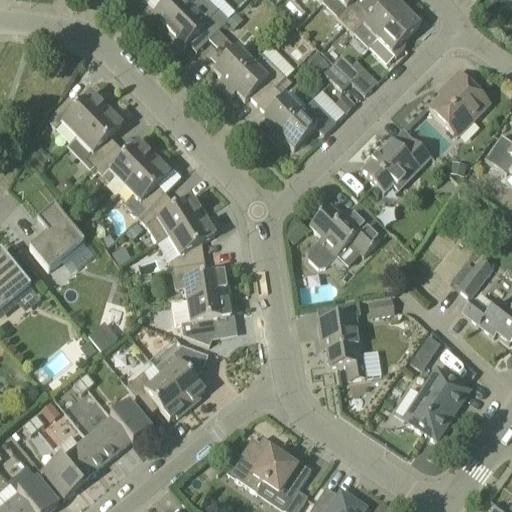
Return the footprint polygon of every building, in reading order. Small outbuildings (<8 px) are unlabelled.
[(165,37),(191,11),(180,0),(164,0),(168,3),(149,21),(165,37)] [(345,31),(362,13),(354,4),(358,0),(332,0),(345,12),(336,22),(345,31)] [(202,1),(191,11),(165,37),(181,54),(199,35),(208,44),(218,35),(217,35),(224,27),(228,24),(217,13),(216,14),(202,1)] [(377,44),(406,15),(391,1),(371,21),(362,13),(345,31),(353,39),(363,30),(377,44)] [(395,62),(404,53),(400,49),(420,29),(406,15),(377,44),(395,62)] [(228,24),(224,27),(232,35),(243,25),(235,17),(228,24)] [(301,42),(290,52),(298,61),(309,51),(301,42)] [(235,52),(227,44),(217,53),(208,61),(217,70),(213,74),(221,83),(216,88),(223,95),(251,67),(235,52)] [(285,83),(260,58),(251,67),(223,95),(230,102),(236,97),(245,106),(249,102),(257,110),(276,92),(285,83)] [(351,69),(346,65),(341,60),(332,69),(350,86),(364,73),(356,65),(351,69)] [(341,95),(350,86),(332,69),(323,78),(341,95)] [(472,125),(489,108),(457,78),(438,98),(441,101),(428,114),(453,138),(469,122),(472,125)] [(285,83),(276,92),(281,97),(290,88),(285,83)] [(280,97),(281,97),(276,92),(257,110),(266,119),(262,123),(270,132),(265,137),(272,144),(300,116),(280,97)] [(95,103),(90,98),(77,109),(69,101),(52,118),(48,126),(55,133),(61,127),(76,142),(108,111),(97,101),(95,103)] [(335,129),(312,105),(300,116),(272,144),(279,151),(285,146),(293,155),(315,133),(323,141),(335,129)] [(85,164),(94,173),(117,150),(109,142),(121,130),(116,124),(118,122),(108,111),(76,142),(92,158),(85,164)] [(430,161),(403,135),(392,146),(392,145),(361,177),(383,199),(392,190),(397,195),(430,161)] [(511,147),(501,140),(485,163),(506,178),(508,175),(511,178),(511,147)] [(143,151),(137,146),(125,158),(117,150),(94,173),(108,188),(115,181),(124,191),(155,160),(145,149),(143,151)] [(138,224),(165,198),(157,190),(169,178),(164,173),(166,171),(155,160),(124,191),(133,200),(124,209),(138,224)] [(176,210),(165,198),(138,224),(147,233),(157,249),(168,242),(205,219),(197,206),(195,208),(191,201),(176,210)] [(385,234),(358,208),(350,215),(349,214),(340,222),(328,211),(309,231),(321,243),(318,245),(319,246),(309,257),(308,264),(318,273),(325,272),(335,261),(335,262),(349,248),(363,261),(380,244),(378,242),(385,234)] [(82,249),(83,248),(53,211),(36,226),(46,238),(29,253),(48,276),(82,248),(82,249)] [(172,274),(204,268),(201,248),(214,240),(211,233),(213,232),(205,219),(168,242),(179,260),(170,266),(172,274)] [(286,228),(286,241),(293,247),(303,237),(290,224),(286,228)] [(100,243),(99,244),(108,254),(117,245),(108,236),(100,243)] [(29,293),(30,292),(0,255),(0,314),(28,292),(29,293)] [(469,303),(481,287),(492,273),(481,264),(457,294),(469,303)] [(206,280),(204,268),(172,274),(175,294),(184,293),(186,306),(229,299),(227,284),(224,284),(223,277),(206,280)] [(494,309),(480,298),(474,306),(472,305),(462,317),(494,342),(496,339),(509,348),(511,344),(511,317),(497,306),(494,309)] [(211,345),(208,325),(230,321),(229,314),(232,314),(229,299),(186,306),(172,308),(175,329),(180,328),(182,341),(209,351),(211,345)] [(370,322),(373,322),(393,318),(391,304),(368,308),(370,322)] [(361,358),(355,320),(360,319),(358,306),(316,313),(318,324),(317,324),(322,355),(326,354),(328,371),(345,368),(348,384),(364,382),(364,381),(381,379),(377,356),(361,358)] [(113,338),(96,333),(87,340),(101,356),(117,343),(113,338)] [(441,349),(429,340),(420,353),(431,361),(441,349)] [(88,347),(80,353),(88,364),(96,358),(88,347)] [(188,413),(200,403),(198,401),(204,396),(190,379),(205,367),(208,361),(181,350),(165,364),(171,371),(161,379),(188,413)] [(436,445),(468,395),(436,373),(403,424),(436,445)] [(151,387),(142,377),(126,391),(149,419),(150,418),(147,415),(155,408),(169,425),(175,420),(177,422),(188,413),(161,379),(151,387)] [(88,393),(94,388),(86,378),(80,384),(88,393)] [(81,399),(88,393),(80,384),(74,389),(81,399)] [(137,444),(151,433),(128,406),(109,421),(111,423),(108,426),(127,449),(136,442),(137,444)] [(37,435),(44,430),(36,420),(30,425),(37,435)] [(31,440),(37,435),(30,425),(23,431),(31,440)] [(105,467),(127,449),(108,426),(86,443),(105,467)] [(84,485),(105,467),(86,443),(65,461),(84,485)] [(273,450),(262,443),(259,448),(252,444),(235,468),(242,472),(234,483),(257,498),(264,488),(278,497),(290,505),(285,511),(300,511),(307,502),(297,495),(311,475),(288,460),(284,465),(269,455),(273,450)] [(84,485),(65,461),(61,464),(60,462),(41,477),(64,504),(77,494),(75,492),(84,485)] [(54,511),(58,509),(35,482),(16,497),(18,499),(15,502),(23,511),(54,511)] [(337,500),(326,493),(312,511),(364,511),(340,495),(337,500)] [(23,511),(15,502),(1,511),(23,511)]
